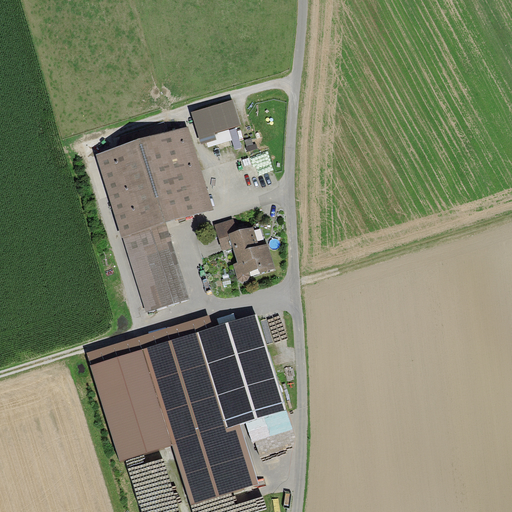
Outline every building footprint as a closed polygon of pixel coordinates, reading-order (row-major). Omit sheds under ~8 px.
[(191,115),(201,146),(208,144),(216,142),(214,135),(228,131),(241,127),(233,102),(191,115)] [(185,130),(96,159),(146,312),(190,298),(166,227),(212,212),(185,130)] [(216,142),(208,144),(209,148),(231,142),(228,131),(214,135),(216,142)] [(221,253),(233,250),(229,237),(238,235),(233,219),(213,226),(221,253)] [(247,282),(249,277),(275,269),(268,246),(259,249),(258,243),(253,230),(238,235),(229,237),(233,250),(238,265),(234,267),(238,281),(242,283),(247,282)] [(172,447),(191,508),(259,488),(240,427),(288,413),(258,317),(213,331),(209,317),(89,354),(122,463),(172,447)] [(268,501),(268,509),(280,509),(280,501),(268,501)]
